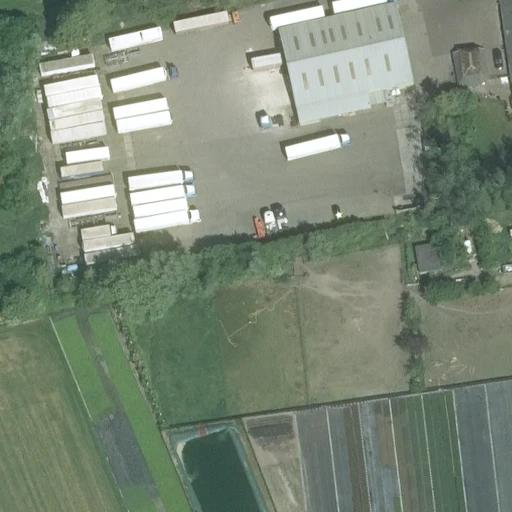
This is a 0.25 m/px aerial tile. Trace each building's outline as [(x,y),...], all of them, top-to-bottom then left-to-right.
[(511,0),(500,0),(503,13),(511,82),(511,0)] [(396,8),(377,12),(279,34),(300,127),(320,122),(317,107),(413,86),(396,8)] [(92,34),(95,63),(101,62),(106,106),(160,100),(152,28),(92,34)] [(458,87),(467,90),(481,87),(489,82),(484,50),(452,54),(458,87)] [(87,62),(31,72),(51,186),(100,177),(96,153),(87,154),(83,130),(82,130),(80,122),(87,121),(86,113),(95,111),(87,62)] [(256,75),(263,107),(289,102),(283,70),(256,75)] [(279,156),(332,145),(328,130),(276,141),(279,156)] [(117,193),(170,187),(167,157),(113,162),(117,193)] [(61,223),(83,220),(88,260),(105,258),(106,267),(160,260),(159,249),(146,251),(140,211),(118,214),(116,201),(79,206),(77,190),(57,193),(61,223)] [(421,276),(427,275),(444,272),(440,247),(417,251),(421,274),(421,276)]
